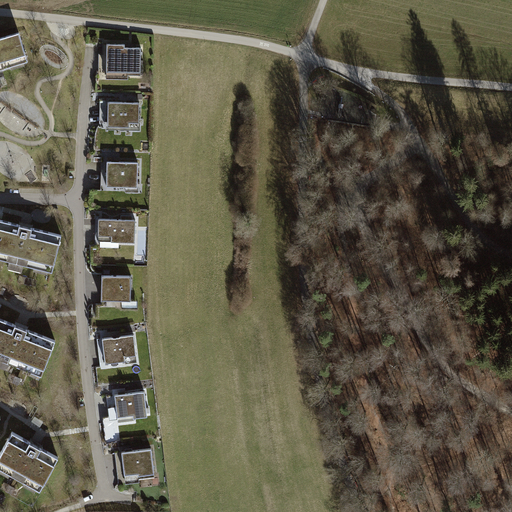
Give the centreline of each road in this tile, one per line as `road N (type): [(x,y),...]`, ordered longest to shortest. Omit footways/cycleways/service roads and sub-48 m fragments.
road 1 (residential): [(360,511),(331,425),(306,305),(303,55)]
road 2 (track): [(419,140),(362,186),(359,210),(437,358),(511,411)]
road 3 (track): [(421,511),(381,427),(360,357),(343,218),(358,197)]
road 4 (residential): [(0,12),(303,55)]
road 5 (residential): [(78,199),(85,364),(104,494)]
road 6 (track): [(511,253),(477,232),(402,114),(347,68)]
road 7 (unclassified): [(303,55),(369,73),(511,87)]
road 8 (residential): [(78,199),(90,48)]
